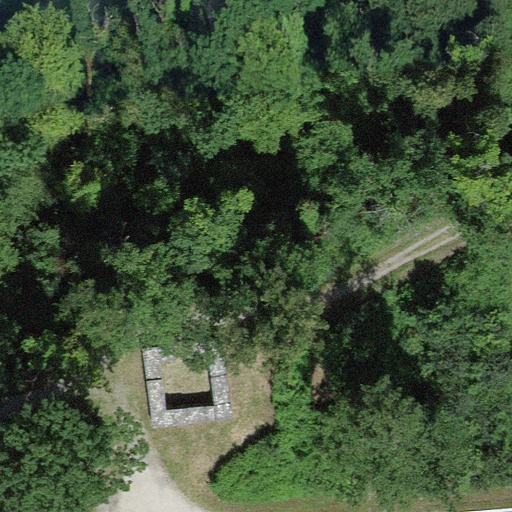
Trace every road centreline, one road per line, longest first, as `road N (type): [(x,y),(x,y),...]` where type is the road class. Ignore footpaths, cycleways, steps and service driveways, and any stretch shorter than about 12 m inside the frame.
road 1 (track): [(124,367),(123,326),(303,307),(511,211)]
road 2 (track): [(124,367),(155,511)]
road 3 (track): [(0,408),(124,367)]
